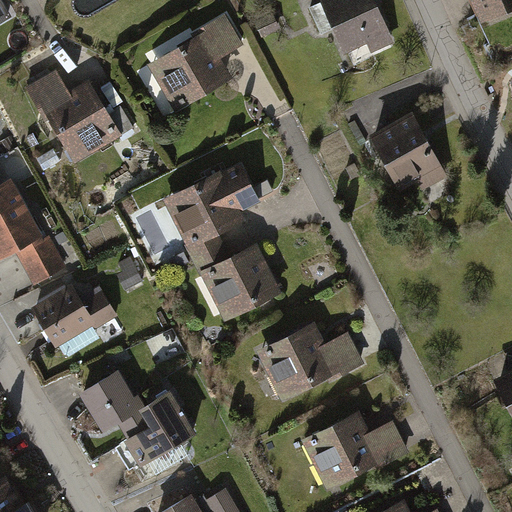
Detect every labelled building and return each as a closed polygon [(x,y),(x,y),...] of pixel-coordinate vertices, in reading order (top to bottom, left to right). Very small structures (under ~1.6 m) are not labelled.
[(0,0),(0,20),(12,14),(3,0),(0,0)] [(371,48),(395,38),(378,0),(325,0),(345,46),(367,37),(371,48)] [(511,9),(511,0),(470,0),(480,23),(511,9)] [(242,41),(225,12),(150,55),(179,107),(234,76),(221,53),(242,41)] [(71,87),(59,66),(29,82),(73,162),(123,135),(90,76),(71,87)] [(448,174),(413,110),(372,130),(398,186),(417,177),(424,187),(448,174)] [(219,165),(165,190),(227,319),(284,292),(259,239),(232,252),(220,227),(244,216),(240,209),(261,199),(242,160),(222,170),(219,165)] [(12,173),(0,179),(0,253),(12,248),(32,284),(63,266),(12,173)] [(75,281),(35,302),(58,346),(118,315),(99,280),(80,291),(75,281)] [(280,399),(365,361),(351,331),(325,342),(315,321),(256,347),(280,399)] [(118,367),(80,389),(107,434),(121,425),(129,438),(118,445),(132,469),(198,431),(170,384),(139,402),(118,367)] [(511,369),(494,378),(511,415),(511,369)] [(326,489),(408,453),(393,419),(369,430),(360,410),(302,436),(326,489)] [(25,501),(9,471),(0,476),(0,511),(40,511),(32,497),(25,501)] [(197,505),(189,493),(157,511),(244,511),(228,486),(197,505)] [(441,511),(440,507),(429,511),(411,511),(405,497),(370,511),(441,511)]
